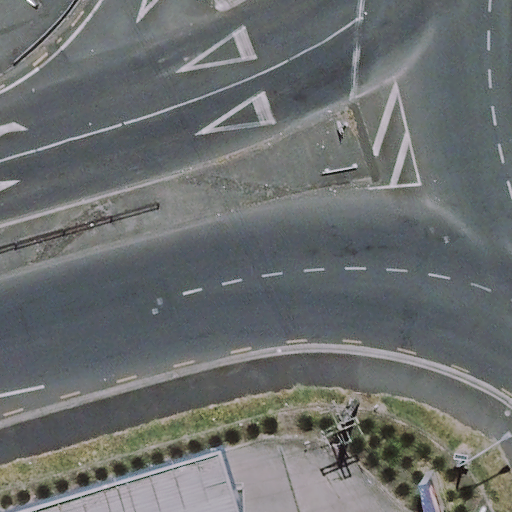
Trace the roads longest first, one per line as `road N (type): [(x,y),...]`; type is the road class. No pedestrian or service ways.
road 1 (primary): [(511,301),(457,278),(326,264),(244,270),(0,325)]
road 2 (primary): [(124,95),(337,0)]
road 3 (primary): [(511,199),(482,74),(489,0)]
road 4 (primary): [(0,139),(124,95)]
